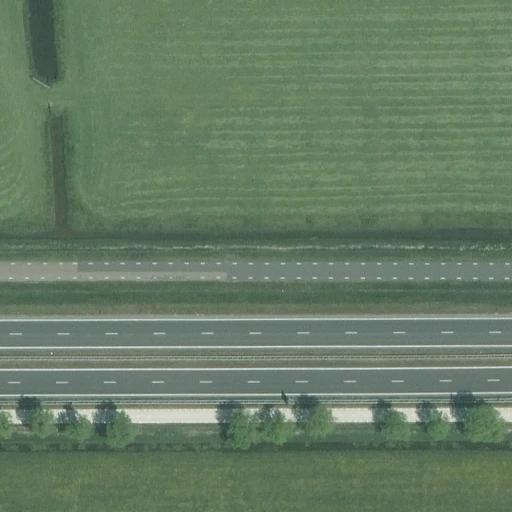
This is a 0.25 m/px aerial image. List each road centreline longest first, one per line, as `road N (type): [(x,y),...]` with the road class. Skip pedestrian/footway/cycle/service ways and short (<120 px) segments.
road 1 (trunk): [(0,383),(511,378)]
road 2 (trunk): [(511,334),(0,335)]
road 3 (unclassified): [(0,273),(511,273)]
